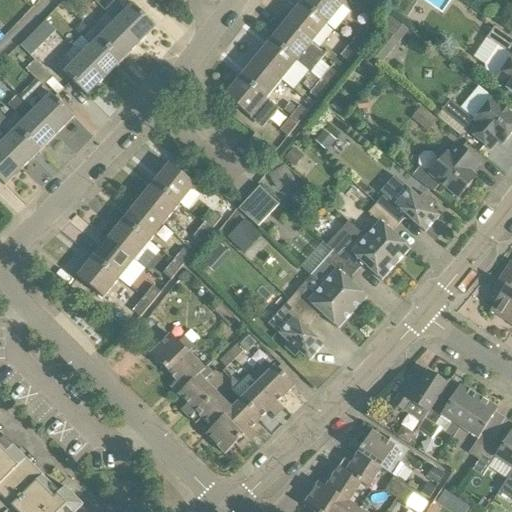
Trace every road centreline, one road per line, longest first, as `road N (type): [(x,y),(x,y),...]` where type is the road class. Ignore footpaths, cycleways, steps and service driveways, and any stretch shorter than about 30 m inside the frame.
road 1 (residential): [(225,511),(10,311),(0,278)]
road 2 (residential): [(0,273),(10,244),(214,30)]
road 3 (residential): [(232,511),(422,317)]
road 4 (residential): [(422,317),(511,202)]
